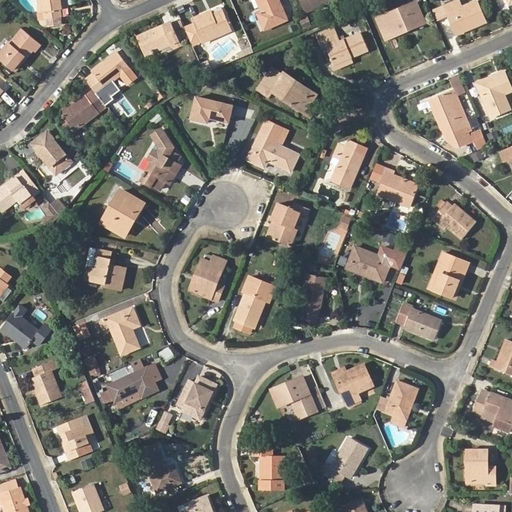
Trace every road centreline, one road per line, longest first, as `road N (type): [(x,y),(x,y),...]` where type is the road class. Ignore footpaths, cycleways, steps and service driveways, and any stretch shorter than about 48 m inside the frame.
road 1 (residential): [(511,40),(398,88),(386,109),(405,141),(454,169),(511,219)]
road 2 (residential): [(252,367),(188,342),(169,291),(197,224),(230,202)]
road 3 (residential): [(252,367),(366,340),(461,376)]
road 4 (residential): [(0,140),(116,21)]
road 5 (residential): [(58,511),(0,367)]
road 6 (residential): [(246,511),(228,447),(252,367)]
road 7 (residential): [(511,258),(461,376)]
road 8 (residential): [(461,376),(417,491)]
